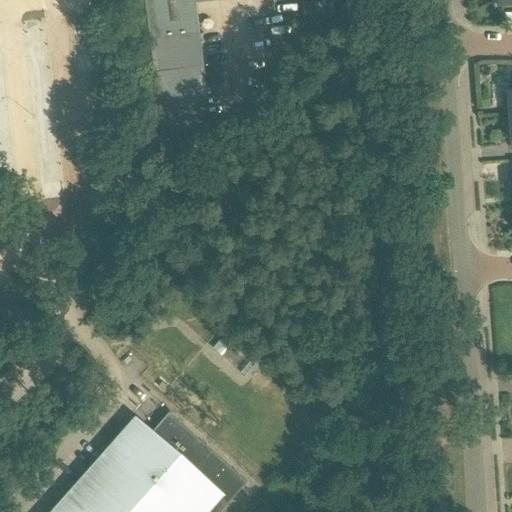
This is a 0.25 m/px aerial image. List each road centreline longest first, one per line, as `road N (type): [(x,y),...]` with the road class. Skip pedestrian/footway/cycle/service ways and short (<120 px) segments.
road 1 (unclassified): [(28,246),(79,212),(56,0)]
road 2 (residential): [(479,511),(461,265)]
road 3 (residential): [(461,265),(450,40)]
